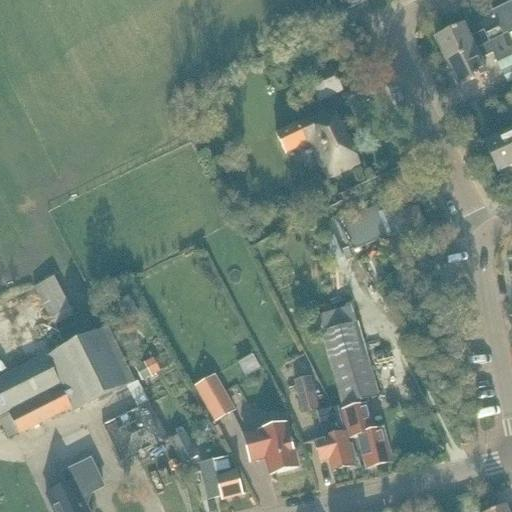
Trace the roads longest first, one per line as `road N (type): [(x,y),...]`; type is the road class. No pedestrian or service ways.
road 1 (residential): [(475,237),(400,60),(405,25),(445,0)]
road 2 (tertiary): [(289,511),(511,460)]
road 3 (unclassified): [(511,408),(475,237)]
